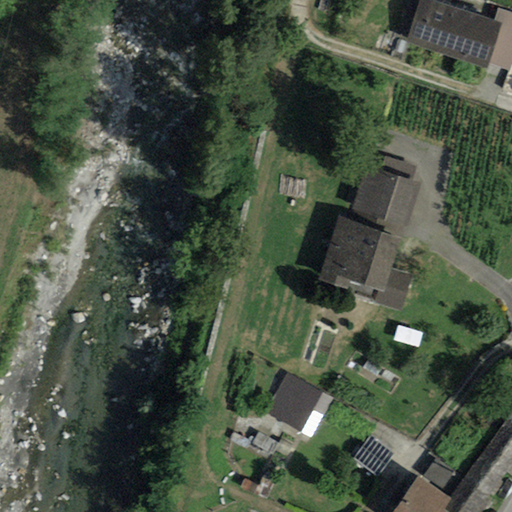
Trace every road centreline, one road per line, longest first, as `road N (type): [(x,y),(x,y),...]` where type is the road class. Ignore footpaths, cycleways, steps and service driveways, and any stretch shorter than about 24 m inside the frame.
road 1 (track): [(302,0),(199,447),(216,478),(279,511)]
road 2 (track): [(369,511),(481,362),(511,344)]
road 3 (track): [(298,15),(322,41),(487,95)]
